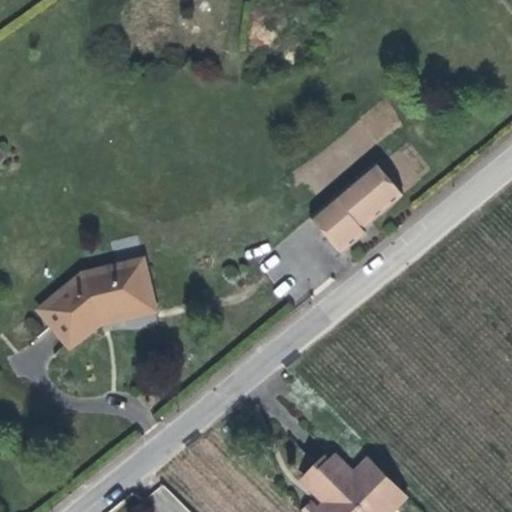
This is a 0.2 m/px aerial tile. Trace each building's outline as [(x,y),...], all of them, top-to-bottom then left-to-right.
[(359,222),(399,190),(374,157),(308,209),(336,246),(362,227),(359,222)] [(132,313),(142,311),(155,308),(146,264),(111,271),(96,274),(96,282),(80,291),(75,284),(40,311),(68,348),(107,319),(109,324),(133,319),(132,313)] [(133,319),(146,317),(157,315),(155,308),(142,311),(132,313),(133,319)] [(320,511),(312,503),(301,511),(393,511),(395,510),(369,485),(365,489),(353,477),(332,457),(305,485),(330,509),(326,511),(320,511)] [(408,498),(370,460),(353,477),(365,489),(369,485),(395,510),(408,498)]
